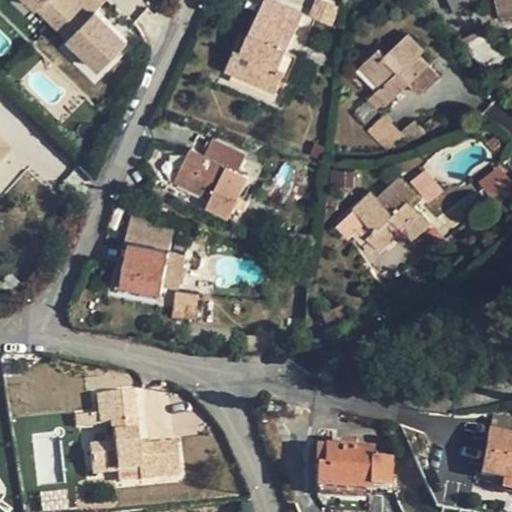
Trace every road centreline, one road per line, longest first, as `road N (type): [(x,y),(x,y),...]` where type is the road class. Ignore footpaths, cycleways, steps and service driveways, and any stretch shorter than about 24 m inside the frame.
road 1 (residential): [(40,333),(192,0)]
road 2 (residential): [(214,393),(393,336),(511,253)]
road 3 (residential): [(40,333),(177,369),(214,393)]
road 4 (residential): [(214,393),(238,428),(266,511)]
